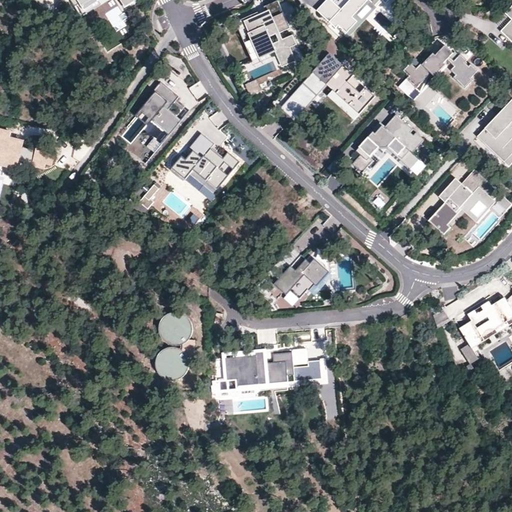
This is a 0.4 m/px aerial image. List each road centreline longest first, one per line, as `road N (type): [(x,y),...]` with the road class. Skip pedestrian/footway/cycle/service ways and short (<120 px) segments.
road 1 (residential): [(178,20),(236,118),(417,273)]
road 2 (residential): [(417,273),(404,301),(383,312),(259,325),(208,289)]
